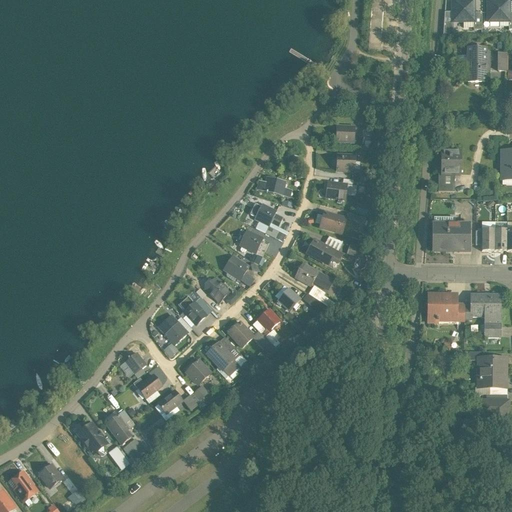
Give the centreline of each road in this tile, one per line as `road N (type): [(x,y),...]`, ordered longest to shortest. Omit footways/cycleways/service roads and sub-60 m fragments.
road 1 (unclassified): [(404,0),(383,273)]
road 2 (unclassified): [(383,273),(371,511)]
road 3 (residential): [(383,273),(511,275)]
